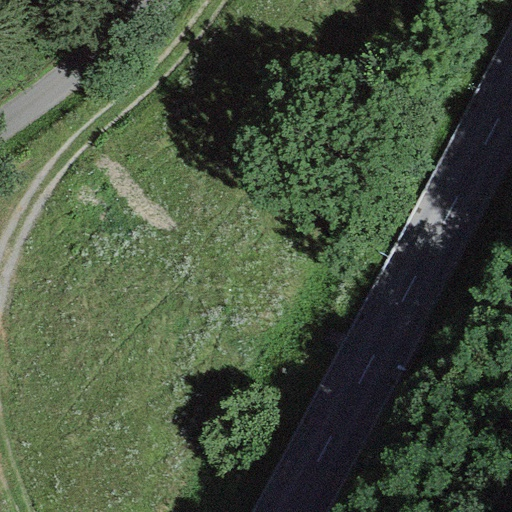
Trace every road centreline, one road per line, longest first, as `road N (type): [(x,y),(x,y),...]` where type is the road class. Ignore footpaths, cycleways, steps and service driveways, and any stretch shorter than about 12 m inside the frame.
road 1 (secondary): [(287,511),(511,87)]
road 2 (track): [(0,279),(40,186),(181,49),(216,0)]
road 3 (unclassified): [(142,0),(0,119)]
